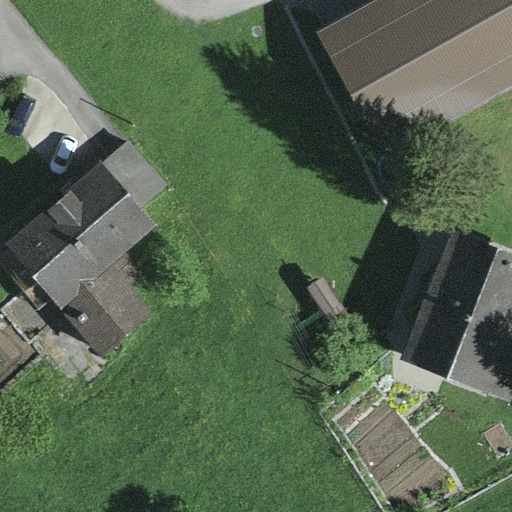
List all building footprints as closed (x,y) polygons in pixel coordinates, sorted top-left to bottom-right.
[(511,0),(366,0),(318,27),(386,149),(511,80),(511,0)] [(129,140),(102,162),(139,206),(166,184),(129,140)] [(100,159),(6,238),(12,244),(0,254),(0,256),(42,305),(53,296),(99,351),(147,311),(104,260),(151,220),(139,206),(102,162),(100,159)] [(511,248),(454,226),(404,352),(511,394),(511,248)] [(511,440),(501,423),(484,434),(496,453),(511,443),(511,440)]
